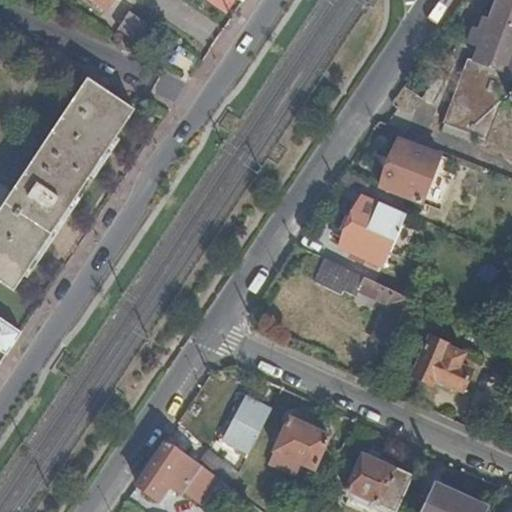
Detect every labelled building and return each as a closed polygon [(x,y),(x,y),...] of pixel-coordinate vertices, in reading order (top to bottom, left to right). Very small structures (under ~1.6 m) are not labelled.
[(87,0),(103,11),(111,0),(87,0)] [(511,0),(497,0),(485,32),(475,28),(470,43),(480,47),(476,60),(469,58),(443,129),(474,141),(477,135),(484,137),(509,72),(511,73),(511,75),(511,77),(511,0)] [(134,39),(145,24),(128,13),(118,28),(134,39)] [(424,54),(421,58),(429,62),(431,58),(424,54)] [(0,207),(0,281),(11,290),(132,110),(87,78),(0,207)] [(443,155),(401,138),(383,186),(424,202),(443,155)] [(347,168),(339,182),(367,195),(374,181),(347,168)] [(363,197),(340,246),(381,265),(404,216),(363,197)] [(375,337),(390,345),(412,299),(317,255),(308,275),(346,292),(348,288),(360,294),(362,289),(391,302),(375,337)] [(0,348),(7,353),(20,333),(0,319),(0,348)] [(453,345),(431,337),(414,375),(434,385),(439,378),(466,390),(475,370),(463,364),(467,354),(452,347),(453,345)] [(225,440),(250,453),(273,411),(248,398),(225,440)] [(276,452),(310,467),(313,429),(291,419),(276,452)] [(316,429),(312,467),(316,469),(331,437),(316,429)] [(181,495),(203,467),(199,463),(168,440),(138,485),(160,501),(170,488),(181,495)] [(203,467),(232,489),(239,475),(209,451),(199,463),(203,467)] [(350,491),(394,511),(397,511),(415,475),(365,452),(347,490),(350,491)] [(492,511),(493,510),(440,485),(427,511),(492,511)] [(394,511),(350,491),(348,496),(351,497),(348,504),(365,511),(394,511)]
